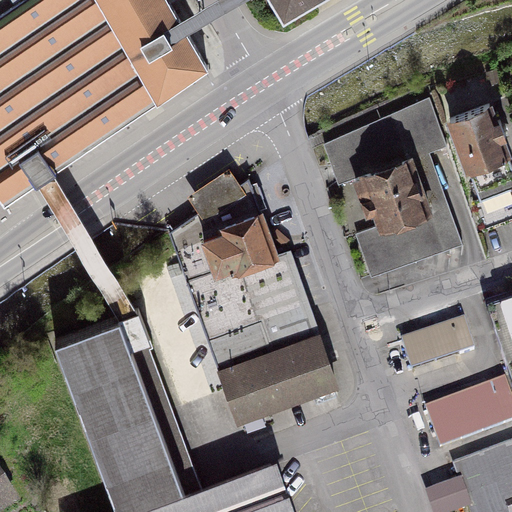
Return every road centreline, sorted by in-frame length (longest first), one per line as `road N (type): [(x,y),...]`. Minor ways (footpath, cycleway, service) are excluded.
road 1 (primary): [(0,267),(270,80)]
road 2 (residential): [(270,80),(353,323)]
road 3 (residential): [(353,323),(432,511)]
road 4 (residential): [(511,272),(353,323)]
road 5 (primary): [(270,80),(405,0)]
